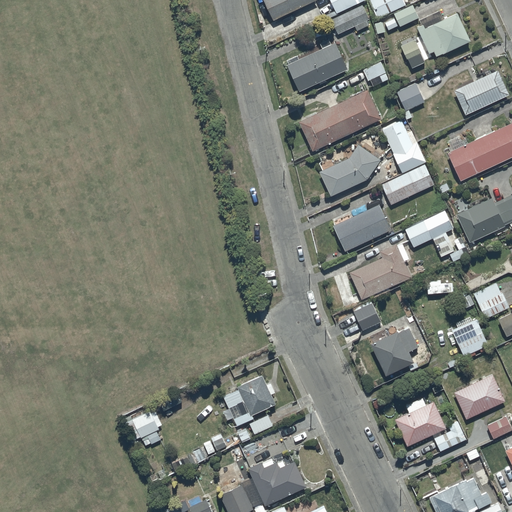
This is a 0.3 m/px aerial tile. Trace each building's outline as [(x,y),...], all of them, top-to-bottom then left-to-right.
[(263,0),(273,20),(315,0),(263,0)] [(330,0),(336,12),(361,0),(330,0)] [(369,0),(377,17),(405,4),(403,0),(369,0)] [(331,18),(338,33),(354,25),(360,38),(374,31),(368,19),(369,18),(362,3),(331,18)] [(396,17),(385,22),(389,29),(399,24),(400,26),(419,17),(412,4),(394,12),(396,17)] [(422,24),(416,26),(428,53),(434,51),(436,55),(470,40),(457,12),(443,18),(439,10),(420,19),(422,24)] [(382,21),(374,23),(377,33),(382,32),(384,39),(390,38),(387,29),(385,30),(382,21)] [(414,38),(401,44),(411,67),(424,61),(414,38)] [(288,63),(287,63),(299,90),(347,68),(335,41),(331,43),(329,39),(320,42),(322,47),(298,58),(297,55),(287,59),(288,63)] [(380,61),(363,69),(368,80),(370,79),(373,86),(388,79),(380,61)] [(497,69),(454,88),(465,113),(508,94),(497,69)] [(415,82),(396,90),(405,110),(424,101),(415,82)] [(367,88),(299,120),(313,150),(381,118),(367,88)] [(402,120),(382,128),(401,172),(426,161),(412,130),(407,132),(402,120)] [(511,121),(448,151),(461,179),(511,155),(511,121)] [(357,143),(349,157),(319,170),(331,195),(367,179),(380,158),(357,143)] [(424,163),(381,184),(391,204),(434,183),(424,163)] [(491,197),(456,213),(469,242),(505,225),(504,223),(511,219),(511,188),(511,189),(511,190),(511,193),(494,202),(491,197)] [(379,203),(332,225),(344,250),(391,229),(379,203)] [(445,209),(405,228),(414,246),(432,238),(440,256),(454,249),(446,231),(454,227),(445,209)] [(383,256),(349,271),(361,298),(411,276),(404,261),(409,258),(402,243),(397,245),(397,243),(380,250),(383,256)] [(461,247),(449,253),(453,261),(465,255),(461,247)] [(441,280),(427,280),(428,293),(453,292),(453,282),(441,282),(441,280)] [(495,282),(474,292),(486,317),(509,306),(502,292),(501,293),(495,282)] [(370,299),(352,307),(362,329),(380,321),(370,299)] [(511,312),(498,319),(506,335),(511,332),(511,312)] [(476,318),(452,329),(464,355),(467,354),(469,357),(475,354),(474,350),(479,348),(481,351),(487,348),(486,345),(488,344),(483,333),(485,332),(483,327),(481,328),(479,323),(481,322),(480,318),(477,319),(476,318)] [(396,330),(371,342),(386,374),(407,364),(408,365),(414,362),(408,350),(417,346),(411,331),(399,336),(396,330)] [(492,373),(454,391),(466,418),(504,400),(492,373)] [(237,385),(238,388),(224,395),(229,407),(244,400),(251,415),(275,403),(270,393),(275,391),(270,382),(267,384),(262,374),(237,385)] [(409,412),(395,418),(407,445),(445,428),(433,401),(426,404),(423,397),(406,405),(409,412)] [(140,443),(137,437),(140,436),(141,437),(145,445),(151,442),(151,443),(161,439),(159,436),(161,435),(159,431),(157,432),(156,429),(159,428),(158,426),(162,424),(155,410),(151,412),(147,403),(119,416),(134,446),(140,443)] [(267,414),(249,422),(254,433),(272,425),(267,414)] [(505,416),(487,425),(493,438),(511,429),(505,416)] [(458,420),(449,425),(451,429),(434,437),(440,451),(466,439),(458,420)] [(211,438),(203,442),(208,453),(226,445),(221,432),(211,437),(211,438)] [(261,461),(248,467),(252,477),(241,481),(242,484),(221,493),(228,511),(251,511),(250,509),(253,508),(252,506),(254,506),(256,511),(265,511),(266,511),(261,502),(263,501),(264,504),(306,486),(295,460),(279,467),(276,461),(264,466),(261,461)] [(466,479),(429,497),(436,511),(469,511),(491,501),(486,490),(481,493),(473,477),(467,480),(466,479)] [(211,511),(205,498),(189,506),(192,511),(211,511)] [(502,511),(498,502),(480,510),(480,511),(502,511)]
